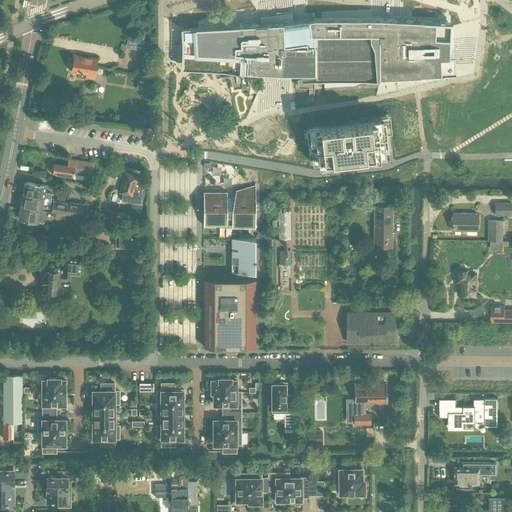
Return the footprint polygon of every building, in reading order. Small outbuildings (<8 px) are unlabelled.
[(183,44),(179,44),(179,56),(183,56),(182,68),(187,68),(197,69),(237,71),(242,71),(268,73),(275,73),(282,74),(282,73),(285,73),(309,73),(314,73),(314,79),(314,80),(323,80),(323,79),(324,79),(324,87),(352,85),(368,79),(381,79),(380,79),(380,78),(386,77),(386,78),(393,77),(425,75),(433,74),(436,74),(448,73),(447,56),(452,56),(451,35),(446,34),(447,22),(436,21),(433,21),(379,17),(314,17),(291,20),(290,13),(286,13),(286,14),(275,15),(260,17),(260,23),(251,23),(197,26),(187,27),(182,28),(183,44)] [(130,31),(128,46),(141,48),(143,33),(130,31)] [(69,68),(72,68),(72,70),(87,73),(87,77),(94,78),(97,58),(88,57),(88,59),(83,58),(83,56),(74,55),(73,62),(70,62),(69,68)] [(93,91),(95,91),(97,84),(95,83),(94,89),(83,87),(82,93),(93,95),(93,91)] [(314,127),(306,128),(306,130),(307,143),(308,145),(309,160),(312,160),(317,159),(322,159),(330,158),(343,156),(344,156),(343,153),(353,152),(354,155),(368,154),(375,153),(376,153),(380,152),(385,152),(388,152),(388,151),(387,136),(386,132),(385,119),(380,119),(365,121),(349,123),(325,126),(316,126),(314,127)] [(54,163),(52,172),(73,176),(73,173),(91,176),(94,162),(68,158),(57,156),(56,163),(54,163)] [(125,173),(119,192),(123,193),(122,201),(133,202),(135,197),(143,199),(144,193),(145,191),(145,182),(139,181),(140,177),(125,173)] [(25,181),(22,193),(28,195),(50,198),(51,194),(45,193),(46,185),(25,181)] [(255,228),(255,185),(235,190),(234,197),(227,197),(227,191),(204,192),(204,191),(203,191),(203,225),(204,225),(232,225),(232,227),(255,227),(255,228)] [(21,201),(20,205),(45,210),(84,216),(86,204),(71,202),(70,204),(53,201),(53,199),(50,198),(28,195),(22,193),(22,194),(20,194),(19,201),(21,201)] [(495,202),(495,215),(511,215),(511,202),(495,202)] [(45,210),(20,205),(18,218),(43,222),(45,210)] [(377,246),(392,247),(392,240),(390,240),(390,235),(392,235),(392,205),(376,205),(376,211),(374,211),(374,234),(377,234),(377,246)] [(290,211),(286,212),(278,212),(279,239),(290,239),(290,211)] [(452,230),(462,230),(462,229),(466,229),(466,230),(477,230),(477,213),(453,213),(452,230)] [(488,240),(502,240),(502,220),(488,220),(488,240)] [(136,231),(116,231),(116,247),(136,247),(136,231)] [(255,272),(255,238),(231,238),(231,272),(255,272)] [(279,264),(290,264),(290,250),(279,250),(279,264)] [(53,297),(62,298),(63,291),(59,291),(60,278),(64,279),(64,273),(79,274),(80,259),(65,258),(64,269),(53,268),(54,266),(53,263),(51,262),(48,263),(47,265),(47,268),(45,268),(44,274),(42,273),(41,284),(43,284),(43,290),(48,291),(53,297)] [(456,281),(460,281),(460,284),(459,284),(459,285),(458,285),(458,294),(475,294),(475,273),(467,273),(467,270),(456,270),(456,281)] [(255,278),(212,278),(203,278),(204,346),(255,346),(255,278)] [(491,306),(491,322),(511,321),(511,309),(505,310),(505,306),(491,306)] [(347,327),(347,341),(396,341),(396,311),(351,311),(351,327),(347,327)] [(22,423),(23,423),(23,375),(5,375),(3,375),(3,432),(3,438),(13,438),(13,422),(22,423)] [(42,379),(42,392),(65,392),(65,379),(60,379),(59,377),(48,377),(48,379),(42,379)] [(211,379),(211,392),(241,392),(241,391),(236,391),(236,379),(231,379),(231,377),(219,377),(219,379),(211,379)] [(285,394),(285,390),(286,390),(286,386),(286,382),(278,382),(278,384),(272,384),(272,412),(293,412),(293,394),(285,394)] [(354,399),(348,399),(348,401),(348,415),(354,414),(354,424),(370,423),(370,413),(364,413),(364,408),(364,403),(370,403),(370,402),(374,402),(374,403),(385,403),(386,403),(386,382),(385,382),(385,383),(377,383),(377,385),(376,385),(376,383),(366,383),(355,383),(354,383),(354,398),(354,399)] [(93,397),(93,403),(119,403),(119,390),(114,390),(114,383),(101,383),(101,390),(93,390),(93,392),(92,392),(92,397),(93,397)] [(156,390),(156,403),(183,403),(183,398),(184,398),(184,389),(176,389),(176,390),(175,390),(175,383),(161,383),(161,390),(156,390)] [(42,392),(42,412),(56,412),(56,404),(65,404),(65,402),(65,397),(65,392),(42,392)] [(223,404),(223,412),(241,412),(241,392),(211,392),(214,392),(214,397),(213,397),(213,402),(214,402),(214,404),(223,404)] [(441,409),(439,409),(439,417),(448,417),(450,417),(450,427),(464,427),(464,428),(464,423),(474,423),(475,423),(475,422),(484,422),(484,425),(492,425),(496,425),(496,421),(496,413),(498,413),(498,409),(498,401),(498,398),(496,398),(484,398),(474,398),(473,406),(471,406),(467,406),(463,406),(456,406),(456,399),(441,399),(441,409)] [(93,403),(93,414),(114,414),(114,403),(119,403),(93,403)] [(156,403),(156,414),(183,414),(183,403),(156,403)] [(38,419),(38,432),(65,432),(65,419),(56,419),(56,412),(42,412),(42,419),(38,419)] [(214,426),(214,432),(241,432),(241,412),(223,412),(223,419),(214,419),(214,421),(213,421),(213,426),(214,426)] [(93,414),(93,426),(119,426),(119,425),(114,425),(114,414),(93,414)] [(156,425),(156,426),(183,426),(183,414),(156,414),(156,415),(161,415),(161,425),(156,425)] [(119,426),(93,426),(93,431),(91,431),(91,439),(99,439),(99,438),(101,438),(101,446),(114,446),(114,438),(119,438),(119,426)] [(183,426),(156,426),(156,438),(161,438),(161,446),(175,446),(175,438),(183,438),(183,436),(183,431),(183,426)] [(305,431),(298,431),(299,450),(321,449),(321,442),(321,432),(321,430),(305,430),(305,431)] [(65,432),(38,432),(42,432),(42,452),(56,452),(56,444),(65,444),(65,442),(65,437),(65,432)] [(241,432),(214,432),(214,437),(213,437),(213,442),(214,442),(214,444),(223,444),(223,452),(236,452),(236,444),(241,444),(241,432)] [(469,484),(471,484),(471,483),(478,483),(479,474),(489,474),(489,469),(490,469),(490,467),(489,467),(489,462),(462,462),(462,467),(454,467),(453,479),(454,479),(454,483),(469,483),(469,484)] [(334,468),(334,481),(364,481),(364,480),(361,480),(361,475),(362,475),(362,470),(362,468),(354,468),(354,466),(345,466),(345,468),(334,468)] [(0,468),(0,485),(13,485),(13,468),(0,468)] [(47,476),(47,489),(71,489),(71,470),(57,470),(57,476),(47,476)] [(288,472),(268,473),(268,491),(276,491),(276,493),(275,493),(275,501),(283,501),(283,500),(289,500),(288,472)] [(289,472),(288,472),(289,500),(289,498),(294,498),(294,501),(302,501),(302,497),(308,497),(308,481),(308,477),(289,477),(289,472)] [(249,502),(248,473),(236,473),(236,494),(235,494),(235,502),(243,502),(243,499),(248,499),(248,502),(249,502)] [(261,473),(248,473),(249,502),(261,502),(261,491),(268,491),(268,473),(268,477),(261,477),(261,473)] [(187,496),(187,488),(187,484),(187,482),(187,481),(187,480),(187,479),(186,477),(185,476),(183,476),(181,476),(180,477),(179,478),(179,480),(179,482),(171,482),(171,484),(155,484),(155,491),(155,497),(171,497),(171,500),(171,511),(172,511),(171,511),(197,511),(197,510),(195,510),(195,504),(187,504),(187,501),(188,501),(189,500),(189,499),(190,499),(190,498),(189,497),(188,496),(187,496)] [(364,481),(334,481),(339,481),(339,493),(364,493),(364,481)] [(13,485),(0,485),(0,502),(6,503),(13,503),(13,485)] [(71,489),(47,489),(47,501),(57,501),(57,507),(71,507),(71,506),(71,489)] [(462,511),(462,505),(441,505),(440,511),(502,511),(502,499),(504,499),(504,498),(488,499),(488,509),(488,511),(482,511),(482,509),(470,509),(469,511),(462,511)]
